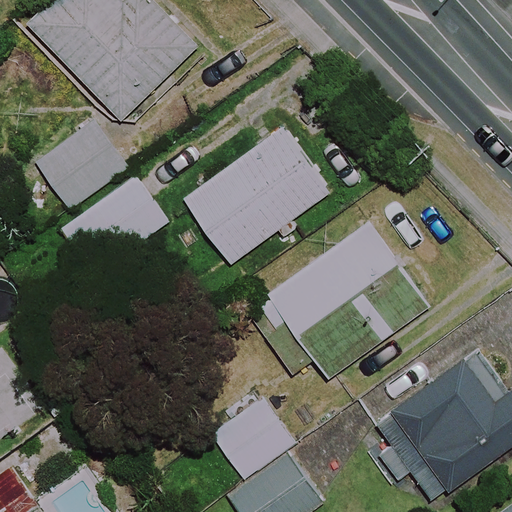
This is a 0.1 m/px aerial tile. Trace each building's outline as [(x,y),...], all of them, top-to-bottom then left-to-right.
[(155,0),(56,0),(32,23),(124,119),(200,46),(155,0)] [(130,166),(97,121),(38,163),(71,209),(130,166)] [(331,192),(285,128),(188,198),(234,262),(331,192)] [(170,222),(137,176),(63,230),(96,276),(170,222)] [(429,305),(369,222),(262,301),(279,325),(268,334),(296,371),(316,356),(331,377),(429,305)] [(511,390),(495,401),(468,358),(395,406),(388,394),(360,412),(421,505),(511,445),(511,390)] [(247,479),(286,450),(297,442),(262,394),(212,430),(247,479)] [(110,511),(90,484),(54,510),(55,511),(110,511)] [(41,511),(32,493),(3,507),(5,511),(41,511)]
